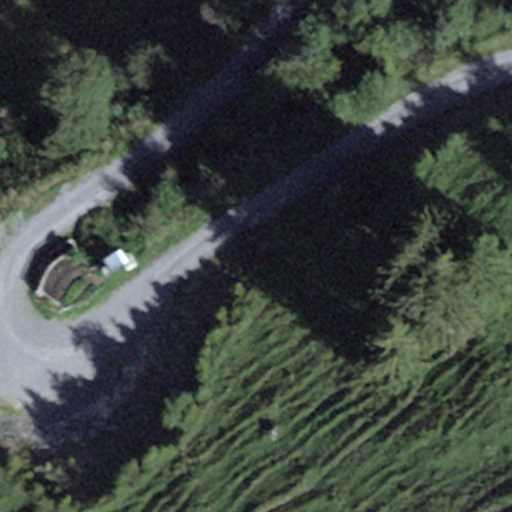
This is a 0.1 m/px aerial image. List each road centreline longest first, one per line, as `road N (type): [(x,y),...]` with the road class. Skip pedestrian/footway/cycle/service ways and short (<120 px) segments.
road 1 (track): [(511,73),(412,125),(177,298),(82,344),(26,353),(2,327)]
road 2 (track): [(2,327),(4,294),(53,227),(244,112),(341,0)]
